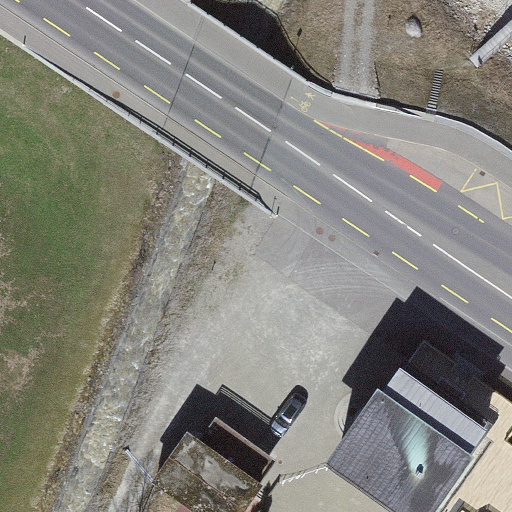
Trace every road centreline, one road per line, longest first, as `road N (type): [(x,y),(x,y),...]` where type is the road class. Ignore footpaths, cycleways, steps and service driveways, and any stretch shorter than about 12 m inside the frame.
road 1 (secondary): [(511,290),(72,0)]
road 2 (track): [(259,338),(195,356),(118,511)]
